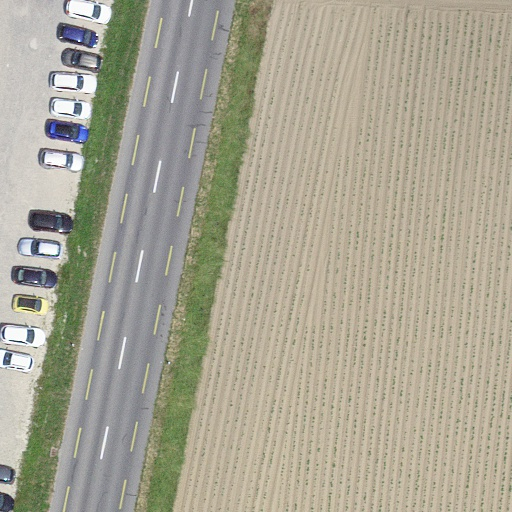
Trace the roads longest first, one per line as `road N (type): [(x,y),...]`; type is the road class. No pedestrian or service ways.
road 1 (secondary): [(194,0),(92,511)]
road 2 (unknown): [(0,231),(36,0)]
